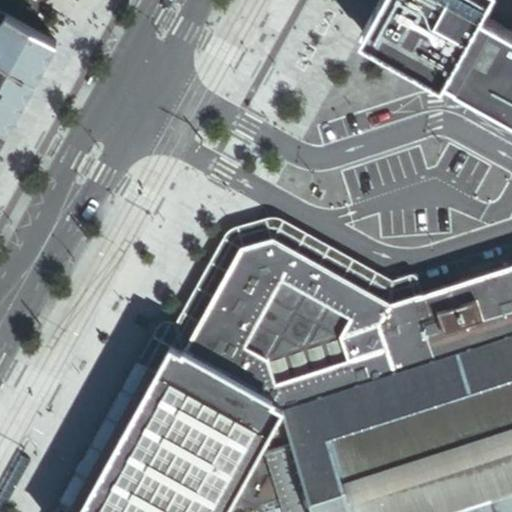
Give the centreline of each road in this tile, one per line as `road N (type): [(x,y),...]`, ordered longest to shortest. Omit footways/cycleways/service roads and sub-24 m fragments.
road 1 (secondary): [(0,358),(209,0)]
road 2 (secondary): [(164,0),(0,284)]
